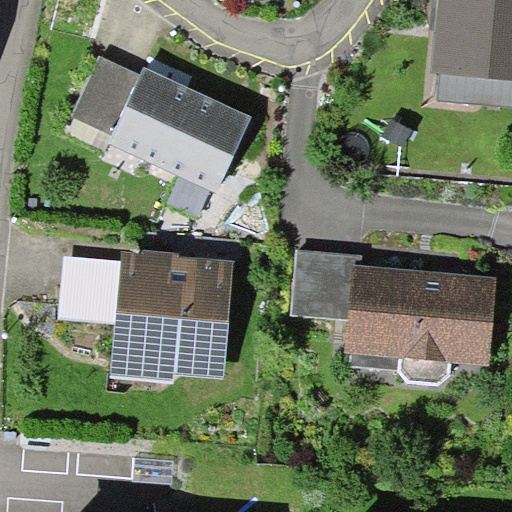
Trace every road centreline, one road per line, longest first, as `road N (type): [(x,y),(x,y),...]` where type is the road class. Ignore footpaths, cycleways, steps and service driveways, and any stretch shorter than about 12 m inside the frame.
road 1 (residential): [(172,0),(225,37),(274,49),(312,45),(357,12),(360,0)]
road 2 (residential): [(0,119),(16,0)]
